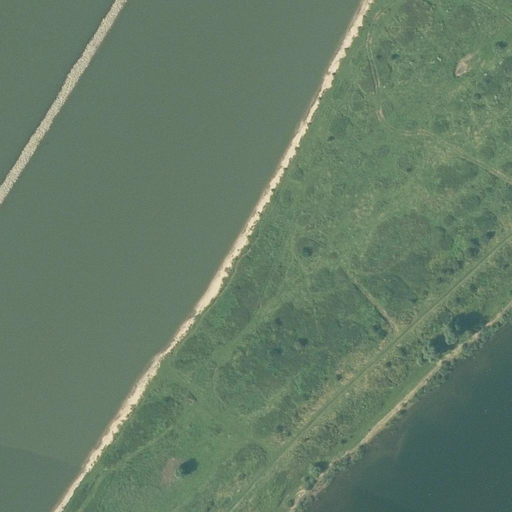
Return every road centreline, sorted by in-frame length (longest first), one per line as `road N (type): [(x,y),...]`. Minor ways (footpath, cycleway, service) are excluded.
road 1 (track): [(511,234),(347,385),(231,511)]
road 2 (track): [(275,459),(159,363)]
